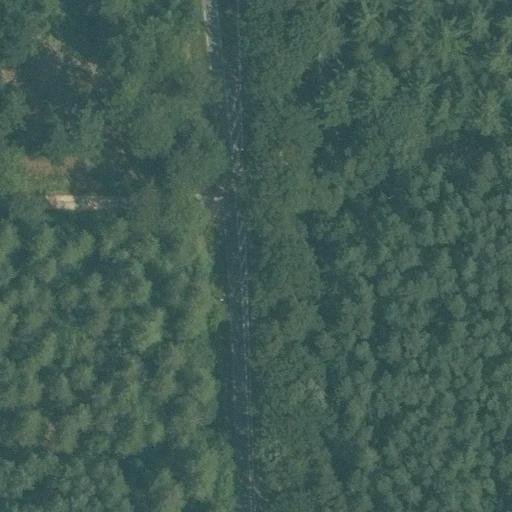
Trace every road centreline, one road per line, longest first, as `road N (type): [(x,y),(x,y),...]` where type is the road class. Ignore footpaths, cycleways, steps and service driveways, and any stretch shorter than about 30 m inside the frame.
road 1 (primary): [(252,511),(227,0)]
road 2 (track): [(0,189),(304,197)]
